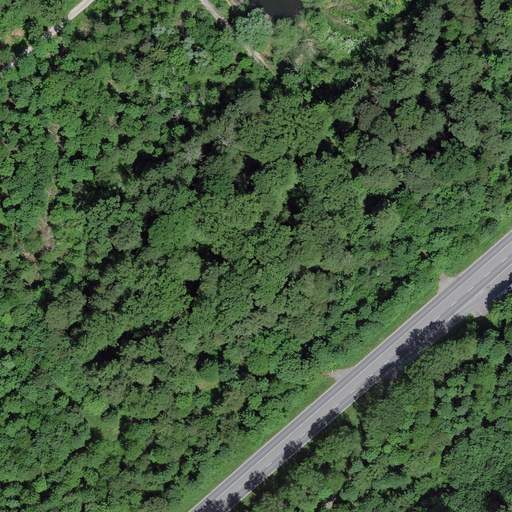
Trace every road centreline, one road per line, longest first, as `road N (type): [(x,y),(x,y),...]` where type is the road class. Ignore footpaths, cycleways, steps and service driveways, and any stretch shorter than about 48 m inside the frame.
road 1 (primary): [(511,247),(209,511)]
road 2 (track): [(364,375),(239,379),(190,394),(40,477),(0,485)]
road 3 (track): [(414,332),(366,444),(322,511)]
road 4 (track): [(0,321),(107,441)]
